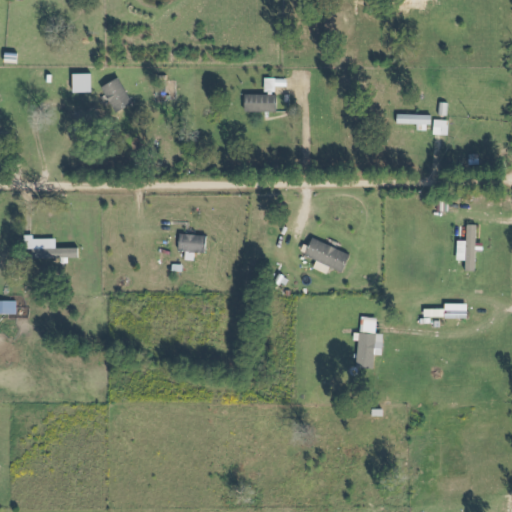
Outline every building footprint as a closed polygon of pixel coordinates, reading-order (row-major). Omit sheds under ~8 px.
[(76,93),(95,92),(94,74),(75,74),(76,93)] [(136,102),(120,78),(105,88),(121,112),(136,102)] [(280,112),(280,95),(248,94),(247,112),(280,112)] [(434,115),(399,114),(399,124),(434,124),(434,115)] [(468,271),(478,272),(479,225),(469,225),(469,240),(460,240),(460,261),(468,261),(468,271)] [(182,251),(209,252),(210,236),(183,234),(182,251)] [(59,239),(35,239),(35,236),(28,235),(28,249),(32,250),(32,257),(78,258),(79,249),(59,248),(59,239)] [(353,253),(314,239),(308,257),(346,271),(353,253)] [(0,314),(20,314),(20,301),(0,300),(0,314)] [(378,318),(367,318),(367,332),(362,332),(361,361),(378,361),(378,318)]
